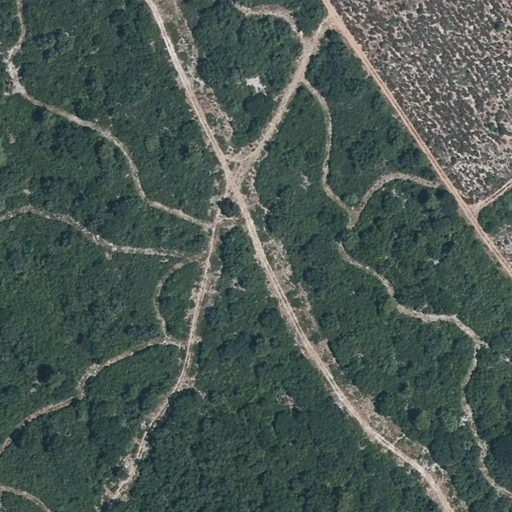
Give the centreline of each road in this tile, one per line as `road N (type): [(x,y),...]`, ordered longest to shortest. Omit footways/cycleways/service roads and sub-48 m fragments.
road 1 (track): [(450,511),(433,484),(364,428),(297,327),(149,0)]
road 2 (track): [(322,0),(511,275)]
